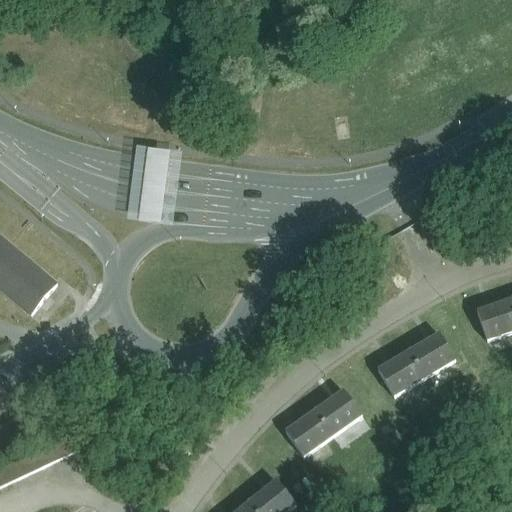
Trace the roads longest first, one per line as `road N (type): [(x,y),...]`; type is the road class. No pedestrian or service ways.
road 1 (residential): [(179,511),(231,441),(333,350),(431,289),(511,257)]
road 2 (tertiary): [(344,202),(301,207),(142,189),(80,171),(0,133)]
road 3 (tertiary): [(139,343),(174,357),(217,347),(283,259),(394,186)]
road 4 (tertiary): [(344,202),(266,232),(155,234),(128,249),(117,273)]
road 5 (tertiary): [(0,163),(88,229),(117,273)]
road 6 (tertiary): [(511,119),(394,186)]
